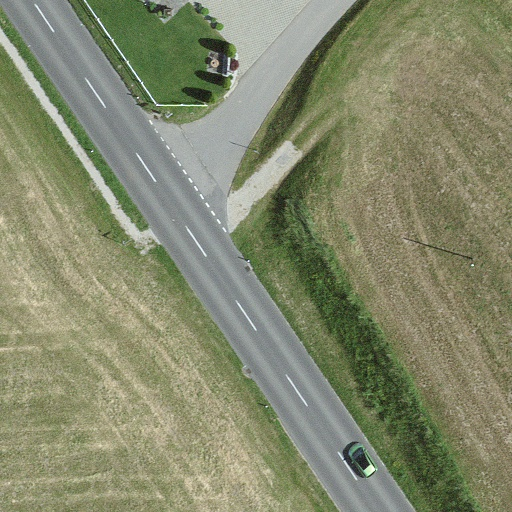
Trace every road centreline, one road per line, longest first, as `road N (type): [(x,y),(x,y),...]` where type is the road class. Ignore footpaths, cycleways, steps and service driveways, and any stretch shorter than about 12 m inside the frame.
road 1 (secondary): [(168,197),(379,511)]
road 2 (residential): [(168,197),(335,0)]
road 3 (secondary): [(32,0),(168,197)]
